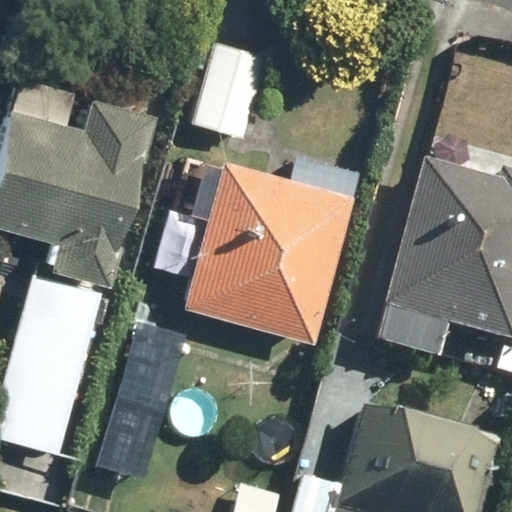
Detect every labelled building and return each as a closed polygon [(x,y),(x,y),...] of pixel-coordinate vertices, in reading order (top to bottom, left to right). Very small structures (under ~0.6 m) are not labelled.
[(194,62),(205,64),(195,118),(247,127),(262,44),(211,34),(210,41),(198,39),(194,62)] [(136,191),(155,108),(90,92),(83,121),(67,117),(75,86),(16,70),(13,82),(9,101),(4,155),(0,163),(0,220),(56,236),(49,263),(112,279),(120,244),(116,243),(117,238),(136,191)] [(290,170),(224,152),(182,300),(312,336),(353,187),(345,185),(350,169),(294,154),(290,170)] [(501,179),(424,158),(374,339),(440,357),(449,322),(511,339),(511,170),(504,169),(501,179)] [(401,408),(363,406),(333,511),(481,511),(503,436),(401,408)]
